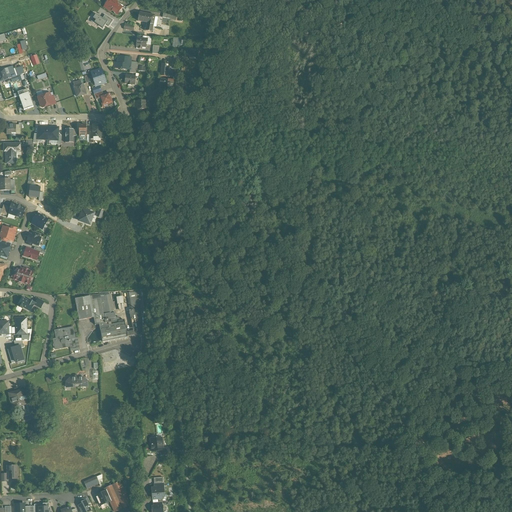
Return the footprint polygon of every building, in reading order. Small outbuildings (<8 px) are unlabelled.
[(117,5),(110,1),(106,7),(117,15),(122,8),(117,5)] [(149,16),(139,14),(138,22),(147,24),(148,24),(149,16)] [(105,25),(107,22),(102,19),(96,15),(92,22),(103,29),(105,25)] [(155,16),(149,15),(149,16),(148,24),(147,24),(146,28),(145,28),(144,29),(144,30),(144,32),(152,33),(155,16)] [(105,25),(108,27),(113,21),(105,16),(102,19),(107,22),(105,25)] [(148,40),(137,39),(136,47),(139,47),(138,49),(142,50),(142,48),(146,48),(146,44),(147,44),(148,40)] [(17,45),(19,54),(22,53),(22,50),(26,49),(25,41),(20,42),(21,44),(17,45)] [(40,64),(36,55),(31,57),(34,66),(40,64)] [(131,58),(118,57),(117,64),(114,63),(114,69),(122,69),(122,65),(126,65),(125,68),(130,69),(131,62),(131,58)] [(13,67),(4,69),(8,80),(16,77),(14,69),(13,67)] [(21,67),(14,69),(16,77),(24,74),(21,67)] [(175,72),(171,71),(171,68),(168,67),(167,77),(173,77),(173,76),(175,76),(175,72)] [(101,71),(94,73),(95,76),(93,77),(96,86),(105,83),(101,71)] [(135,77),(126,76),(125,84),(128,84),(128,85),(131,86),(132,85),(135,85),(135,77)] [(174,81),(160,79),(160,87),(167,88),(167,87),(167,84),(173,85),(174,81)] [(82,84),(78,85),(77,82),(73,83),(74,86),(74,87),(77,97),(82,96),(82,95),(86,93),(83,84),(82,84)] [(99,86),(92,89),(94,95),(101,92),(99,86)] [(101,92),(94,95),(96,100),(101,98),(101,96),(103,95),(102,92),(101,92)] [(24,94),(19,96),(24,110),(33,107),(28,93),(24,94)] [(103,95),(101,96),(101,98),(103,105),(107,103),(107,105),(112,103),(111,99),(110,99),(109,97),(110,97),(109,93),(103,95)] [(49,94),(38,98),(41,107),(43,108),(45,107),(46,106),(51,104),(49,99),(51,98),(49,94)] [(146,101),(136,102),(135,102),(135,106),(136,107),(137,110),(138,109),(138,110),(140,111),(142,110),(142,109),(146,109),(147,108),(147,106),(146,105),(146,101)] [(16,125),(9,125),(9,127),(6,127),(6,135),(11,135),(11,133),(16,133),(16,125)] [(100,125),(93,125),(93,130),(93,136),(97,136),(97,137),(97,136),(101,136),(101,133),(101,131),(102,130),(100,125)] [(48,128),(38,127),(38,134),(38,140),(48,140),(48,128)] [(58,128),(48,128),(48,140),(57,141),(58,136),(58,128)] [(73,129),(65,129),(65,143),(73,143),(73,136),(73,130),(73,129)] [(20,144),(4,144),(4,150),(6,150),(6,164),(11,164),(11,161),(16,161),(16,150),(20,150),(20,144)] [(10,179),(0,179),(0,190),(10,191),(10,187),(10,179)] [(39,198),(39,194),(40,187),(36,186),(35,188),(30,187),(29,198),(33,198),(33,197),(39,198)] [(25,209),(12,205),(9,214),(22,218),(25,209)] [(72,216),(80,219),(83,210),(81,206),(73,210),(74,212),(72,216)] [(90,225),(94,214),(83,210),(80,219),(79,221),(90,225)] [(37,217),(36,217),(32,224),(42,229),(46,223),(44,222),(37,217)] [(10,229),(3,227),(1,233),(0,236),(0,237),(2,238),(8,240),(13,242),(16,231),(10,229)] [(31,235),(30,235),(27,242),(38,246),(41,238),(31,235)] [(2,244),(0,243),(0,255),(7,258),(10,247),(9,247),(2,244)] [(34,251),(27,249),(24,256),(29,258),(28,258),(32,260),(32,259),(37,261),(39,253),(34,251)] [(29,271),(24,270),(23,270),(21,269),(20,271),(17,270),(14,278),(14,280),(29,285),(33,273),(28,272),(29,271)] [(140,290),(132,291),(132,293),(129,294),(132,310),(130,310),(133,331),(134,336),(140,335),(140,334),(143,334),(142,314),(144,314),(143,296),(141,296),(140,290)] [(109,295),(108,295),(108,292),(99,293),(103,316),(113,314),(109,295)] [(99,293),(89,293),(90,296),(94,318),(95,326),(99,325),(98,321),(109,319),(110,325),(124,322),(125,322),(124,319),(119,320),(118,317),(116,318),(115,313),(113,314),(103,316),(99,293)] [(84,298),(75,299),(79,317),(79,320),(79,321),(94,318),(90,296),(84,298)] [(118,304),(119,310),(125,309),(124,303),(125,303),(123,296),(117,297),(118,304)] [(22,298),(18,307),(23,309),(23,308),(30,312),(35,303),(29,300),(28,301),(22,298)] [(44,302),(38,299),(34,305),(41,309),(44,302)] [(26,319),(15,319),(16,335),(22,335),(27,335),(26,319)] [(109,319),(98,321),(99,325),(100,327),(110,325),(109,319)] [(0,322),(0,334),(9,334),(8,322),(0,322)] [(110,325),(100,327),(102,342),(134,336),(133,331),(126,332),(125,322),(124,322),(110,325)] [(73,328),(55,331),(56,339),(57,341),(69,339),(69,341),(71,340),(71,341),(75,340),(73,328)] [(69,339),(57,341),(54,341),(55,346),(56,349),(59,349),(72,346),(71,341),(71,340),(69,341),(69,339)] [(12,349),(12,351),(16,362),(24,360),(21,349),(20,346),(15,348),(12,349)] [(75,378),(66,379),(66,388),(87,387),(87,378),(78,378),(78,377),(77,376),(75,376),(75,377),(75,378)] [(23,390),(9,393),(11,404),(17,403),(19,407),(27,404),(26,400),(25,397),(23,390)] [(27,404),(19,407),(21,415),(33,412),(31,404),(27,404)] [(157,438),(151,438),(151,440),(150,440),(151,452),(163,451),(163,448),(162,439),(157,439),(157,438)] [(17,466),(7,467),(8,475),(8,480),(17,479),(17,466)] [(96,477),(84,483),(87,489),(99,483),(96,477)] [(105,489),(105,491),(110,501),(114,511),(115,511),(130,505),(120,482),(105,489)] [(154,488),(152,488),(153,500),(159,499),(162,499),(162,495),(164,495),(163,487),(154,488)] [(100,506),(110,501),(105,491),(95,496),(100,506)] [(82,504),(77,506),(80,511),(90,511),(92,511),(88,504),(87,501),(82,504)] [(43,506),(37,506),(37,511),(52,511),(50,511),(50,508),(49,508),(49,503),(43,504),(43,506)]
